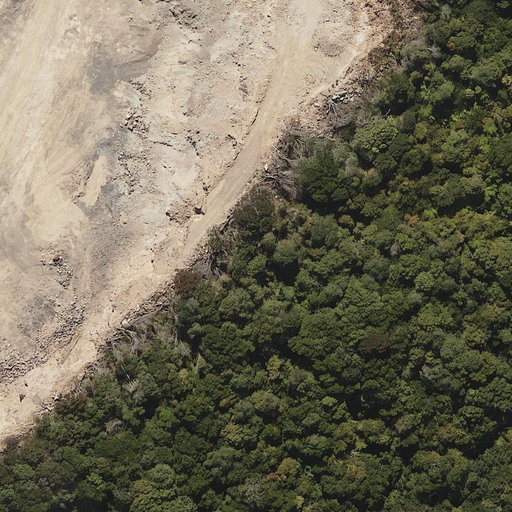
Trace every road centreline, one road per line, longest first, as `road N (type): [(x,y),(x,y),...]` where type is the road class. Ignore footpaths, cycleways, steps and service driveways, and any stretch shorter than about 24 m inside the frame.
road 1 (track): [(309,0),(282,88),(237,176),(193,236)]
road 2 (track): [(50,0),(0,146)]
